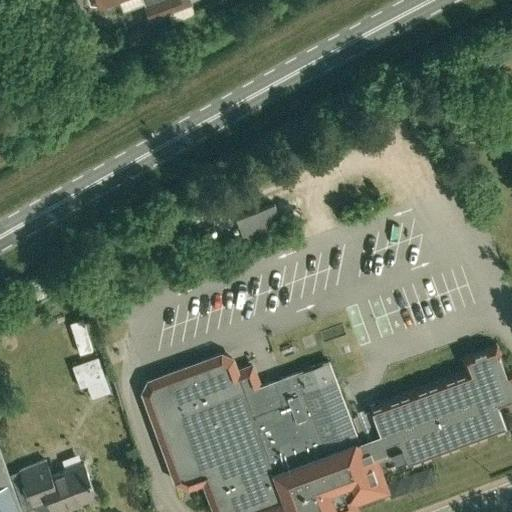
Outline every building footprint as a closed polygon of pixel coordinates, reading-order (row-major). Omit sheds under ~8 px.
[(89,0),(90,1),(95,3),(99,2),(100,6),(115,0),(143,0),(145,3),(145,4),(145,5),(150,17),(191,2),(190,0),(89,0)] [(176,479),(187,484),(209,476),(221,511),(325,511),(335,509),(333,503),(379,486),(368,456),(401,444),(408,463),(409,463),(408,461),(505,426),(506,428),(507,427),(498,404),(511,399),(511,369),(506,371),(497,345),(464,357),(469,371),(372,406),(372,405),(371,405),(380,431),(359,438),(329,360),(244,391),(232,357),(221,352),(148,379),(143,390),(176,479)] [(87,384),(106,377),(98,355),(72,364),(80,386),(87,384)] [(52,476),(47,460),(22,469),(37,511),(47,511),(52,510),(52,511),(95,495),(84,465),(52,476)] [(0,511),(10,511),(7,504),(15,501),(8,483),(0,486),(0,511)]
